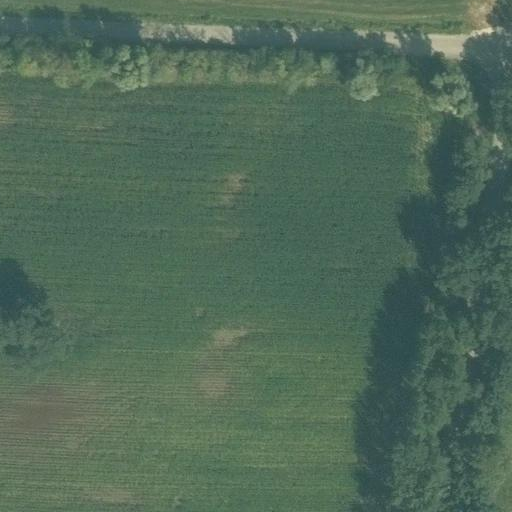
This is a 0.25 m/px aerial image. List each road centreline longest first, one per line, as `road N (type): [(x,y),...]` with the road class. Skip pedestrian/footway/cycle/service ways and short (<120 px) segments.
road 1 (unclassified): [(497,37),(0,17)]
road 2 (unclassified): [(497,37),(428,511)]
